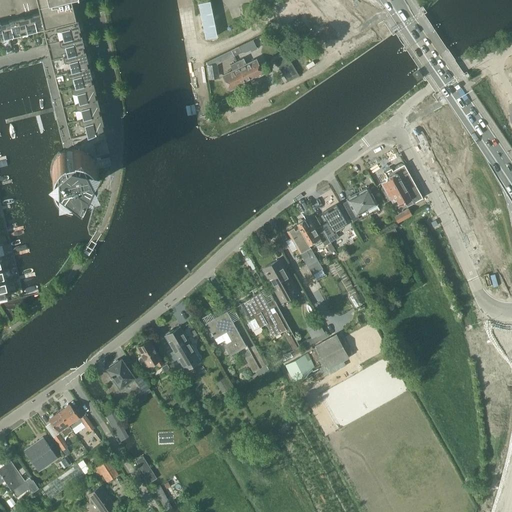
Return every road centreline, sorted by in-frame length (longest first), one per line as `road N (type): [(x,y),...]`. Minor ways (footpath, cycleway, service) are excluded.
road 1 (residential): [(0,426),(392,126)]
road 2 (secondary): [(511,250),(339,0)]
road 3 (secondary): [(388,0),(511,183)]
road 4 (residential): [(96,0),(115,178)]
road 5 (unclassified): [(392,126),(473,279)]
road 6 (secondary): [(511,135),(416,0)]
road 7 (residential): [(227,117),(336,54)]
road 8 (unclassified): [(392,126),(429,86),(491,57)]
